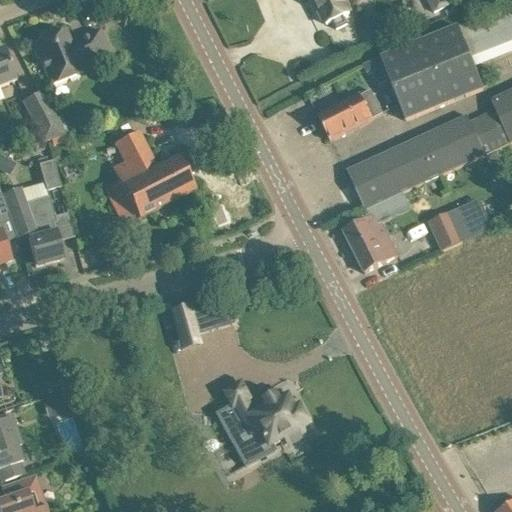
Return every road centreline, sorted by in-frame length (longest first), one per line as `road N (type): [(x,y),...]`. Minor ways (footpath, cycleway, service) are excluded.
road 1 (residential): [(0,325),(306,238)]
road 2 (secondary): [(459,511),(306,238)]
road 3 (secondary): [(306,238),(184,0)]
